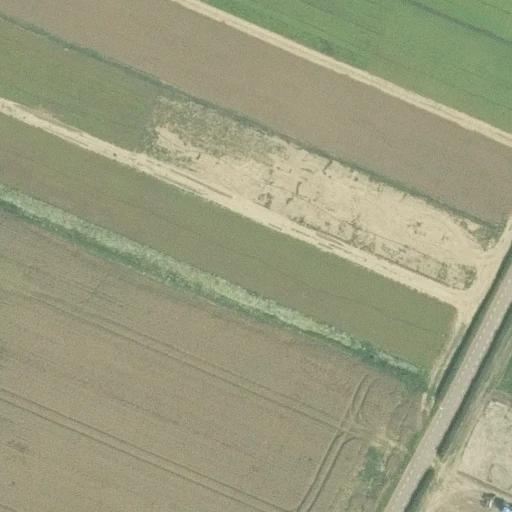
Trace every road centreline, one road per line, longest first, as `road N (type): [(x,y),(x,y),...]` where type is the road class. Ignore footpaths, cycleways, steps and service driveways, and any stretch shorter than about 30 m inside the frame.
road 1 (unknown): [(511,140),(177,0)]
road 2 (unclassified): [(387,511),(511,271)]
